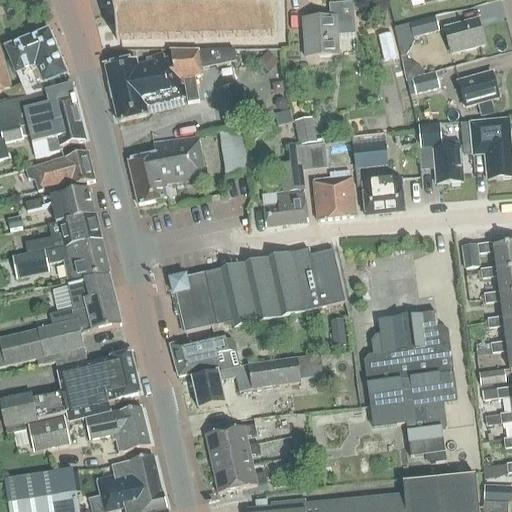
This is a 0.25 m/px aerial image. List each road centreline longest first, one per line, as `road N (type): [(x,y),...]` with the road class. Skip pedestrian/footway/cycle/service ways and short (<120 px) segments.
road 1 (residential): [(128,256),(222,233),(249,249),(317,232),(511,216)]
road 2 (tertiary): [(128,256),(59,0)]
road 3 (tertiary): [(187,511),(128,256)]
